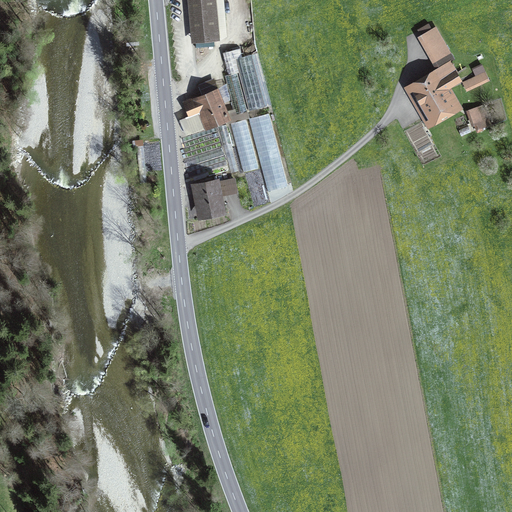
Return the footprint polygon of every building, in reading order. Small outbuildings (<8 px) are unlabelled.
[(190,0),(194,39),(214,37),(210,0),(190,0)] [(437,28),(418,38),(433,65),(451,55),(437,28)] [(236,72),(239,72),(235,59),(242,57),(240,48),(223,53),(229,75),(225,75),(236,114),(247,111),(236,72)] [(235,59),(239,72),(249,111),(265,106),(251,54),(242,57),(235,59)] [(450,61),(410,84),(430,119),(453,106),(444,89),(453,84),(449,77),(456,73),(450,61)] [(464,82),(467,88),(487,79),(484,72),(464,82)] [(211,81),(200,85),(204,97),(186,104),(191,115),(202,111),(208,126),(226,118),(211,81)] [(484,107),(470,112),(474,123),(476,122),(478,127),(483,126),(481,121),(488,118),(484,107)] [(269,113),(249,118),(268,191),(287,186),(269,113)] [(246,119),(231,123),(243,172),(258,168),(246,119)] [(238,171),(226,124),(219,126),(231,173),(238,171)] [(468,125),(458,129),(461,136),(471,131),(468,125)] [(219,181),(196,186),(202,215),(225,210),(219,181)]
